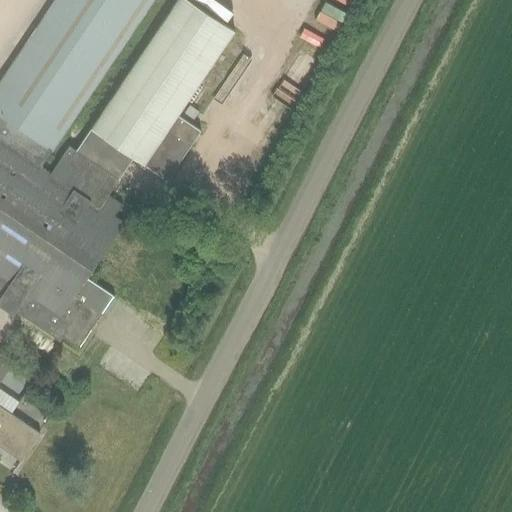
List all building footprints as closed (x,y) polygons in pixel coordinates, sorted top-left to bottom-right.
[(56,0),(0,83),(0,299),(3,294),(20,305),(16,311),(60,341),(64,335),(79,346),(102,313),(74,294),(124,220),(116,214),(123,203),(109,194),(135,156),(168,178),(202,129),(179,113),(235,30),(190,0),(178,0),(77,149),(70,145),(52,172),(42,165),(154,0),(56,0)] [(222,95),(231,101),(248,74),(240,68),(222,95)] [(213,191),(240,145),(228,139),(220,153),(211,147),(192,179),(213,191)] [(2,350),(0,352),(0,381),(1,382),(16,360),(2,350)] [(29,388),(30,389),(37,377),(21,366),(7,387),(0,382),(0,445),(22,460),(41,432),(12,412),(29,388)]
